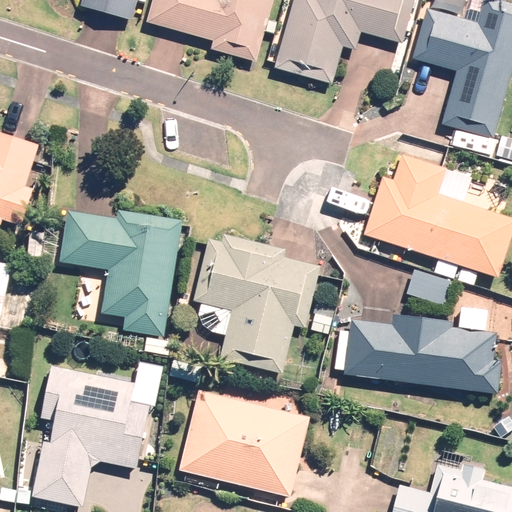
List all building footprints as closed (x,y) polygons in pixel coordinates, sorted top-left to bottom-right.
[(85,0),(83,8),(133,21),(138,0),(85,0)] [(273,0),(154,0),(148,23),(213,41),(210,50),(256,63),(273,0)] [(296,0),(278,71),(331,85),(340,50),(355,54),(360,36),(402,47),(414,0),(296,0)] [(457,73),(444,119),(410,109),(403,135),(455,150),(460,132),(495,142),(511,84),(511,4),(496,0),(483,0),(477,25),(438,14),(424,63),(457,73)] [(0,225),(1,226),(3,220),(22,227),(34,190),(27,188),(40,147),(0,134),(0,225)] [(511,140),(501,137),(495,156),(511,160),(511,140)] [(383,177),(365,235),(447,261),(442,275),(459,280),(463,266),(499,278),(511,237),(511,218),(464,204),(473,178),(402,155),(394,181),(383,177)] [(164,338),(183,221),(119,211),(117,219),(69,212),(61,263),(109,270),(102,314),(126,318),(123,332),(164,338)] [(226,336),(220,359),(283,374),(295,326),(306,329),(321,267),(285,258),(287,250),(225,235),(223,243),(209,240),(194,302),(202,304),(199,315),(204,326),(211,332),(226,336)] [(0,321),(2,312),(22,316),(27,296),(7,291),(13,266),(0,263),(0,321)] [(453,283),(414,270),(407,294),(445,306),(453,283)] [(332,318),(315,314),(312,330),(329,334),(332,318)] [(345,371),(344,375),(499,395),(503,363),(494,361),(497,333),(452,327),(453,323),(393,315),(392,325),(352,320),(350,332),(340,331),(335,369),(345,371)] [(147,338),(145,352),(169,355),(171,342),(147,338)] [(173,361),(169,376),(191,382),(195,367),(173,361)] [(135,384),(52,367),(41,419),(55,422),(51,444),(44,442),(32,498),(83,509),(92,468),(101,462),(137,470),(150,407),(155,408),(158,392),(134,387),(135,384)] [(199,391),(180,471),(292,498),(311,418),(199,391)] [(511,511),(511,487),(483,480),(486,471),(463,465),(462,471),(438,465),(431,494),(400,486),(393,511),(511,511)]
